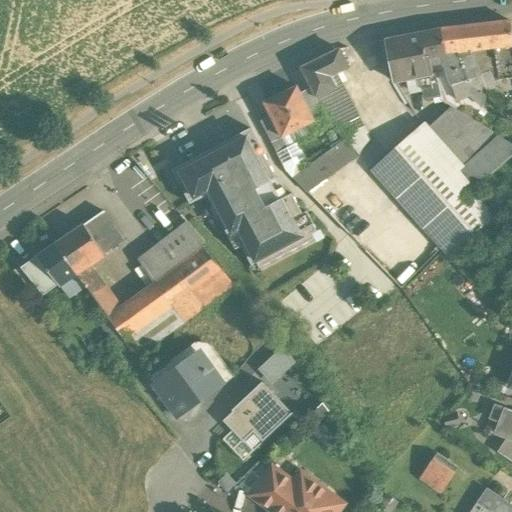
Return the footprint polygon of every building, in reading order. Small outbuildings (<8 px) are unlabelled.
[(511,44),(509,22),(441,29),(441,30),(446,54),(446,55),(457,53),(467,82),(481,77),(481,76),(471,51),(495,48),(511,46),(511,44)] [(441,30),(421,34),(426,58),(429,58),(440,56),(446,54),(441,30)] [(421,34),(379,42),(381,55),(387,54),(392,80),(395,83),(421,77),(432,74),(429,58),(426,58),(421,34)] [(511,46),(495,48),(498,81),(511,79),(511,46)] [(339,50),(300,69),(313,94),(315,98),(335,88),(330,77),(336,74),(348,68),(339,50)] [(457,53),(446,55),(446,54),(440,56),(451,87),(467,82),(457,53)] [(432,74),(421,77),(423,84),(425,100),(433,98),(440,97),(435,73),(432,74)] [(491,73),(481,76),(481,77),(467,82),(469,88),(481,93),(495,89),(491,73)] [(335,88),(315,98),(318,105),(327,121),(331,126),(343,139),(358,131),(352,118),(357,116),(336,74),(330,77),(335,88)] [(421,77),(407,80),(408,88),(423,84),(421,77)] [(467,82),(451,87),(457,102),(469,98),(472,97),(469,88),(467,82)] [(296,88),(264,104),(271,116),(281,137),(282,138),(314,122),(308,110),(302,99),(296,88)] [(481,93),(469,88),(472,97),(469,98),(481,107),(489,97),(481,93)] [(313,94),(302,99),(308,110),(318,105),(315,98),(313,94)] [(327,121),(318,105),(308,110),(314,122),(282,138),(286,144),(285,145),(287,149),(331,126),(327,121)] [(511,156),(511,145),(453,108),(431,130),(463,167),(489,144),(505,162),(511,156)] [(271,116),(260,122),(271,143),(281,137),(271,116)] [(463,167),(431,130),(422,126),(370,170),(451,262),(498,221),(494,216),(481,201),(475,195),(472,191),(474,189),(458,172),(463,167)] [(358,131),(343,139),(344,141),(356,154),(369,139),(364,128),(358,131)] [(276,179),(250,129),(216,147),(205,153),(171,170),(190,205),(206,196),(235,250),(241,247),(251,266),(256,264),(259,269),(314,239),(312,234),(317,232),(306,212),(302,214),(291,194),(280,200),(270,182),(276,179)] [(281,137),(271,143),(275,150),(285,145),(286,144),(282,138),(281,137)] [(344,141),(293,178),(306,192),(357,155),(356,154),(344,141)] [(463,167),(458,172),(474,189),(475,188),(505,162),(489,144),(463,167)] [(285,145),(275,150),(278,155),(288,151),(287,149),(285,145)] [(496,188),(481,201),(494,216),(501,210),(498,207),(506,199),(496,188)] [(83,225),(55,245),(75,274),(88,265),(104,255),(83,225)] [(55,245),(36,258),(59,286),(75,274),(55,245)] [(88,265),(75,274),(81,282),(88,291),(100,282),(88,265)] [(81,282),(68,295),(83,309),(87,305),(93,298),(88,291),(81,282)] [(120,309),(100,282),(88,291),(93,298),(108,318),(120,309)] [(263,367),(272,377),(292,359),(284,347),(263,367)] [(223,384),(200,352),(178,368),(154,385),(177,417),(179,416),(177,413),(201,396),(203,399),(223,384)] [(172,360),(148,377),(154,385),(178,368),(172,360)] [(262,442),(293,415),(262,382),(221,420),(243,443),(254,433),(262,442)] [(511,412),(504,410),(495,431),(507,438),(498,451),(511,460),(511,412)] [(458,468),(437,454),(420,479),(442,493),(458,468)] [(293,483),(272,467),(251,495),(272,511),(293,483)] [(293,483),(272,511),(273,511),(338,511),(344,505),(301,472),(293,483)] [(511,511),(511,508),(486,491),(471,511),(511,511)]
